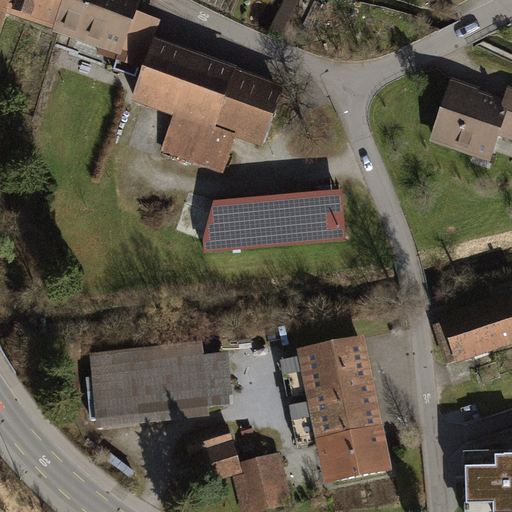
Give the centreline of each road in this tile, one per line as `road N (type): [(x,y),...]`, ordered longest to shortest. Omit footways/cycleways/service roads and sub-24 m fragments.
road 1 (residential): [(342,93),(413,277),(439,511)]
road 2 (residential): [(172,0),(317,66),(342,93)]
road 3 (residential): [(342,93),(511,8)]
road 4 (residential): [(0,405),(104,511)]
